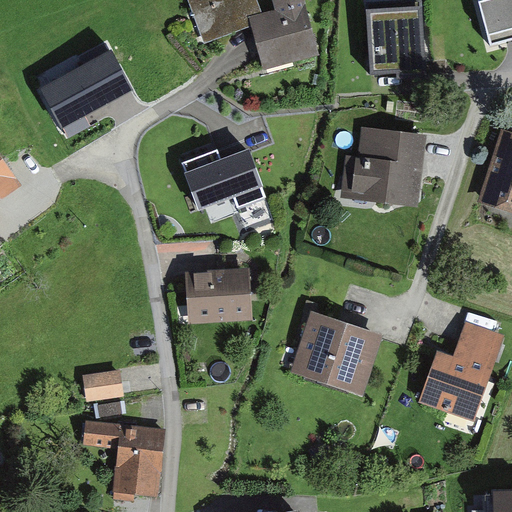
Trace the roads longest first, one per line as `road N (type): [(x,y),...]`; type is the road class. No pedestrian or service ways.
road 1 (residential): [(168,511),(174,422),(155,287),(123,149),(137,124),(231,61)]
road 2 (residential): [(511,80),(495,81),(482,98),(413,303)]
